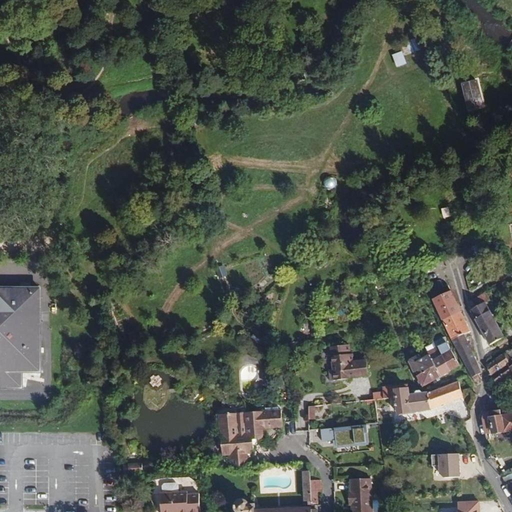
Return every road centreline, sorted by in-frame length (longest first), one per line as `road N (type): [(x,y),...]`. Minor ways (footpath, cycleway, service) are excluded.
road 1 (residential): [(456,271),(488,392),(475,416),(473,448),(507,511)]
road 2 (unknown): [(0,264),(30,264),(48,289),(48,384),(41,393),(0,401)]
